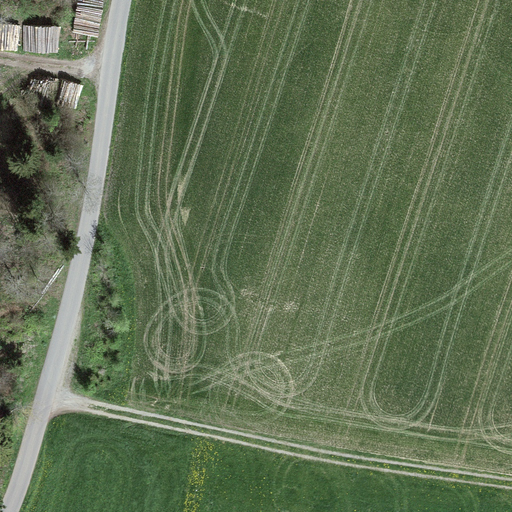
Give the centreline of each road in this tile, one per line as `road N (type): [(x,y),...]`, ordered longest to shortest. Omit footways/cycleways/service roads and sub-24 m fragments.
road 1 (unclassified): [(120,0),(83,250),(8,511)]
road 2 (track): [(45,395),(342,459),(511,483)]
